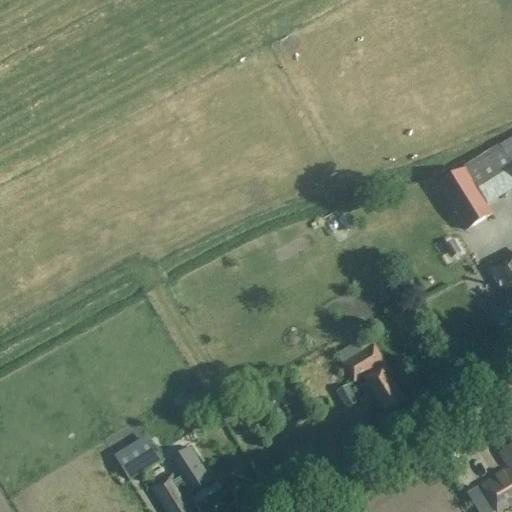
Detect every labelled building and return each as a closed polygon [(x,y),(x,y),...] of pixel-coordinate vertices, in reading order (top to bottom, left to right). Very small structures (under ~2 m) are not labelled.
[(511,140),(499,148),(511,170),(511,140)] [(464,173),(439,188),(467,233),(491,217),(485,207),(468,180),(464,173)] [(497,324),(508,341),(511,338),(511,258),(490,272),(511,306),(493,317),(498,324),(497,324)] [(338,357),(344,366),(343,367),(354,385),(363,380),(385,415),(404,403),(396,390),(399,389),(369,338),(338,357)] [(348,389),(337,394),(346,412),(358,405),(348,389)] [(148,442),(117,462),(129,482),(140,475),(135,467),(156,455),(148,442)] [(511,447),(499,456),(509,470),(481,487),(496,511),(499,511),(511,504),(511,447)] [(171,477),(150,490),(164,511),(193,511),(185,499),(192,495),(193,496),(212,484),(189,449),(185,452),(186,454),(173,463),(172,463),(182,478),(175,483),(171,477)] [(489,511),(477,490),(466,496),(475,511),(489,511)]
